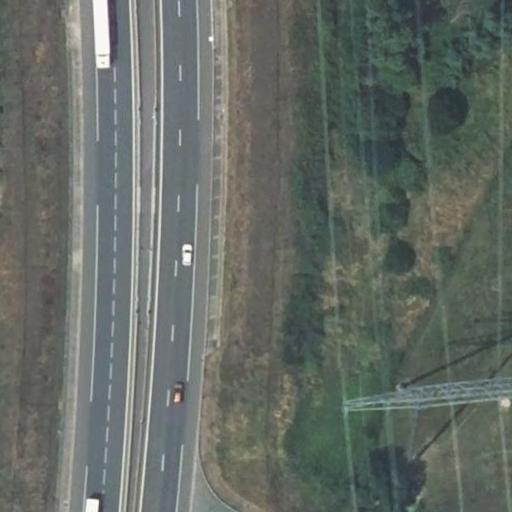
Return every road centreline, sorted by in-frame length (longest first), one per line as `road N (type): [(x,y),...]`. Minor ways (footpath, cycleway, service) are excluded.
road 1 (motorway): [(134,0),(142,235),(108,511)]
road 2 (motorway): [(156,511),(188,231),(184,0)]
